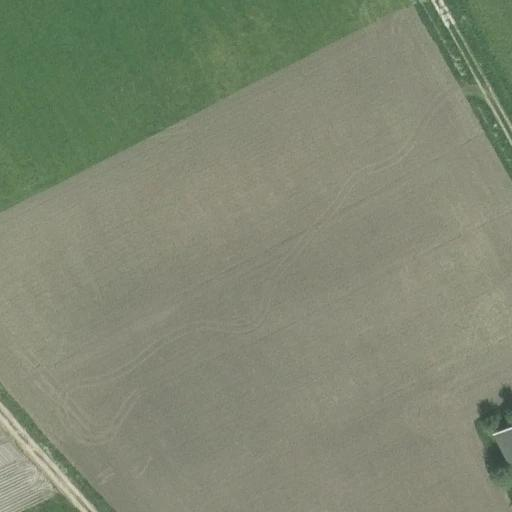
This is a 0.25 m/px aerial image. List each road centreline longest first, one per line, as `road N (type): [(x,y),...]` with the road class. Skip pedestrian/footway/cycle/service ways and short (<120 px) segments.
road 1 (track): [(439,0),(511,131)]
road 2 (track): [(80,511),(0,420)]
